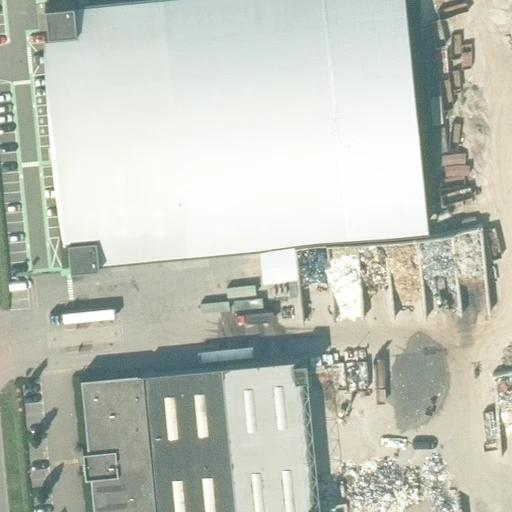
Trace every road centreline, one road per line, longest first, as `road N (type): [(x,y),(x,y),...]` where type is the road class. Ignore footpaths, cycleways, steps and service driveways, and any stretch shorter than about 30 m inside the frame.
road 1 (unknown): [(53,352),(323,335),(409,367),(441,401)]
road 2 (unknown): [(53,352),(15,25)]
road 3 (unknown): [(511,210),(494,8)]
road 4 (unknown): [(53,352),(69,511)]
